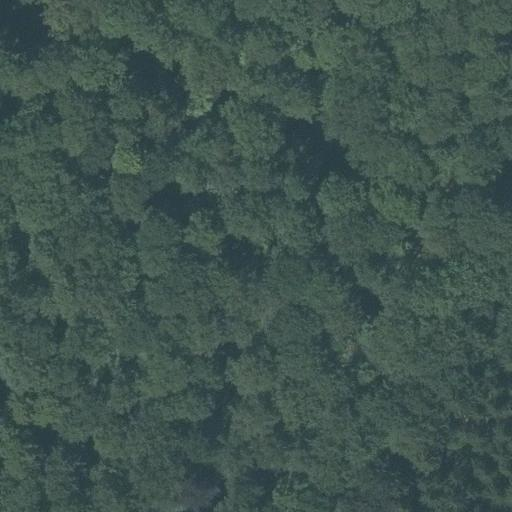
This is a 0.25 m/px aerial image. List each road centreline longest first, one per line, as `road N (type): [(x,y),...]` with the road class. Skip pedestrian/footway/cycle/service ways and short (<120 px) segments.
road 1 (track): [(490,294),(487,281),(409,219),(325,114),(43,0)]
road 2 (track): [(0,198),(163,185),(202,191),(242,202),(443,304),(472,308),(490,294)]
